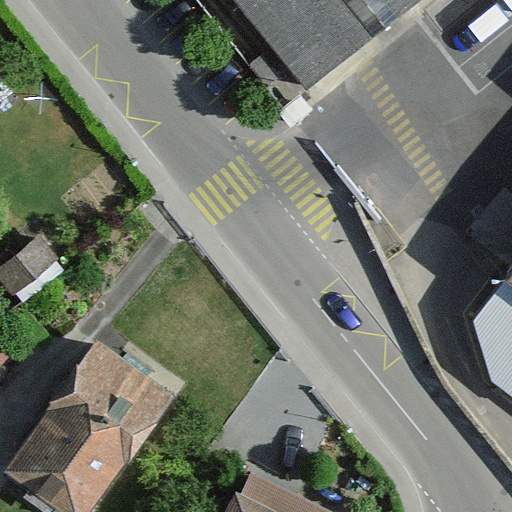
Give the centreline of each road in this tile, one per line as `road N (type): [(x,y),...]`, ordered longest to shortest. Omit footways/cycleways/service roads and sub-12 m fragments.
road 1 (tertiary): [(481,511),(261,224)]
road 2 (residential): [(511,392),(429,312),(358,129)]
road 3 (tertiary): [(261,224),(70,0)]
road 4 (residential): [(511,5),(358,129)]
road 5 (residential): [(358,129),(261,224)]
